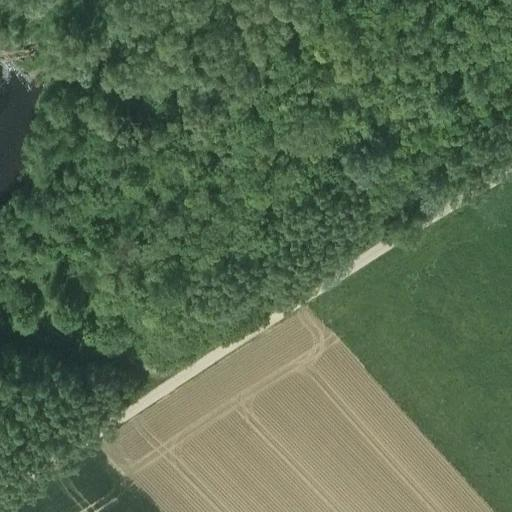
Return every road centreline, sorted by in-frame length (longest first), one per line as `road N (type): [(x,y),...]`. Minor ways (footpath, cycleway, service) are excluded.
road 1 (track): [(182,379),(511,171)]
road 2 (track): [(0,495),(182,379)]
